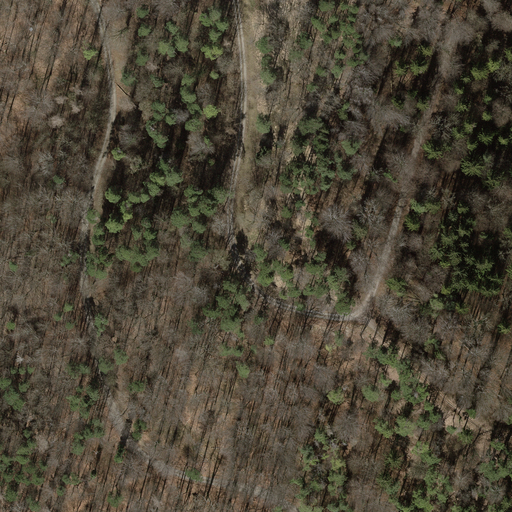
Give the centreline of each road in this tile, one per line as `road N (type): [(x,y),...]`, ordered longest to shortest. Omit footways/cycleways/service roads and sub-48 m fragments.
road 1 (track): [(511,24),(477,22),(442,63),(387,257),(361,312),(309,316),(258,291),(236,257),(242,62),(235,0)]
road 2 (track): [(93,0),(112,108),(83,263),(91,333),(123,433),(153,463),(265,493),(294,511)]
